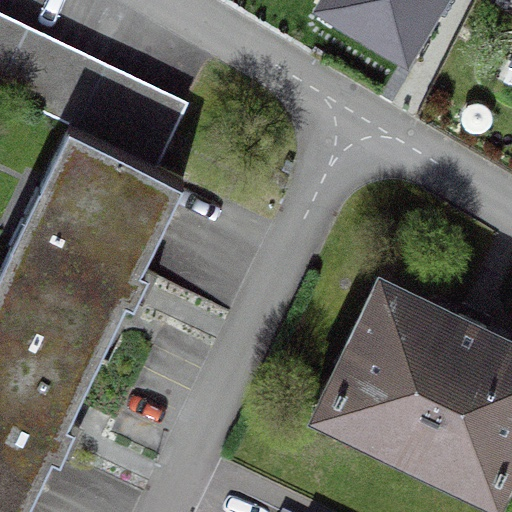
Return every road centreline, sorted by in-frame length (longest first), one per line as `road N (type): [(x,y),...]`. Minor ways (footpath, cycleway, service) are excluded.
road 1 (residential): [(362,122),(171,511)]
road 2 (residential): [(362,122),(163,0)]
road 3 (residential): [(511,212),(362,122)]
